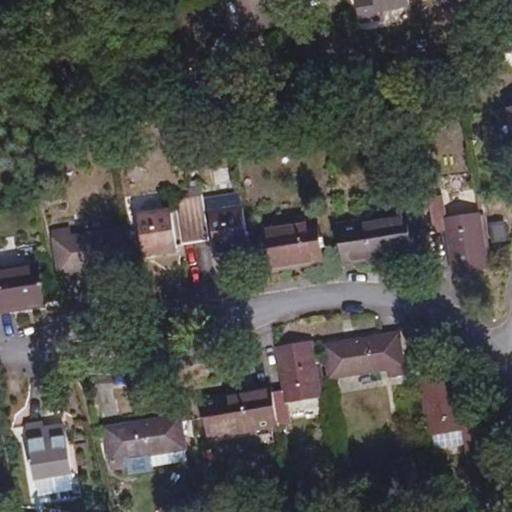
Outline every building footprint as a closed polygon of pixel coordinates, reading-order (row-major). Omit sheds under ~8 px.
[(238,0),(244,30),(292,23),(288,0),(238,0)] [(370,0),(356,0),(359,20),(373,18),(370,0)] [(410,0),(375,0),(377,10),(411,5),(410,0)] [(210,240),(203,196),(176,200),(182,244),(210,240)] [(434,232),(448,231),(455,275),(489,269),(481,214),(446,219),(443,196),(429,198),(434,232)] [(250,249),(243,206),(210,211),(217,254),(250,249)] [(171,208),(135,214),(142,259),(178,254),(171,208)] [(414,253),(407,214),(337,226),(343,263),(414,253)] [(317,221),(259,230),(264,266),(298,261),(299,266),(323,262),(317,221)] [(68,229),(51,231),(56,266),(74,264),(75,271),(131,262),(126,228),(70,237),(68,229)] [(75,271),(74,264),(56,266),(57,273),(75,271)] [(38,265),(0,270),(0,313),(12,311),(11,307),(43,302),(38,265)] [(400,340),(399,333),(382,336),(383,342),(400,340)] [(389,376),(405,374),(400,340),(383,342),(382,336),(324,346),(330,379),(388,369),(389,376)] [(313,340),(276,347),(282,391),(273,391),(278,426),(290,425),(288,402),(321,396),(313,340)] [(455,376),(420,382),(429,436),(431,435),(463,431),(465,445),(468,460),(482,458),(475,416),(462,418),(455,376)] [(270,385),(198,396),(206,442),(277,430),(270,385)] [(128,467),(127,459),(151,455),(185,450),(180,415),(122,424),(123,431),(107,434),(112,469),(128,467)] [(26,425),(35,479),(37,479),(71,473),(63,427),(44,430),(43,422),(26,425)] [(122,424),(106,426),(107,434),(123,431),(122,424)] [(431,435),(434,450),(465,445),(463,431),(431,435)] [(153,466),(187,460),(185,450),(151,455),(153,466)] [(74,489),(71,473),(37,479),(40,495),(74,489)] [(393,488),(375,491),(378,507),(396,504),(393,488)]
